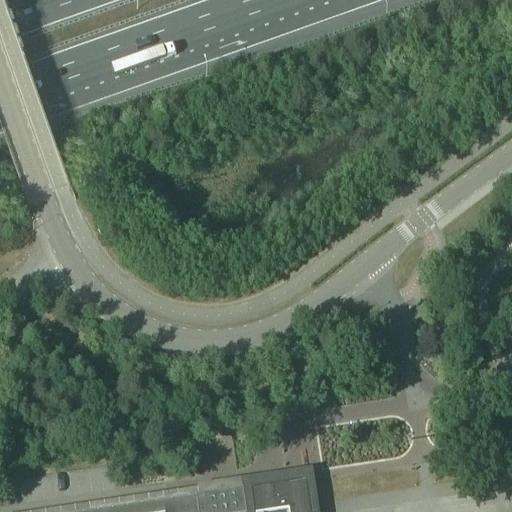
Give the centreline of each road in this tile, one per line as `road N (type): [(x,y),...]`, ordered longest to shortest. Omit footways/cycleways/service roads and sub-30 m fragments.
road 1 (tertiary): [(65,258),(80,283),(128,322),(191,343),(250,339),(284,327),(511,154)]
road 2 (motorway): [(0,96),(273,0)]
road 3 (tertiary): [(41,198),(0,82)]
